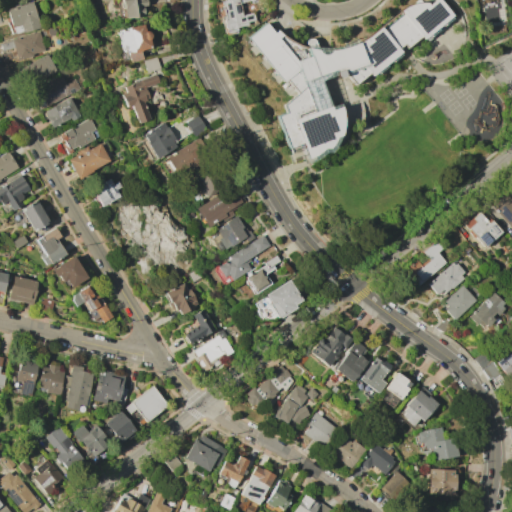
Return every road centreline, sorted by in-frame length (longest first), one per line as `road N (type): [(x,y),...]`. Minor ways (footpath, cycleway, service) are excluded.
road 1 (residential): [(0,74),(183,387),(370,511)]
road 2 (tertiary): [(69,511),(511,151)]
road 3 (tertiary): [(351,285),(450,360),(475,390),(493,458),(483,511)]
road 4 (tertiary): [(190,0),(198,52),(263,177)]
road 5 (residential): [(158,355),(0,323)]
